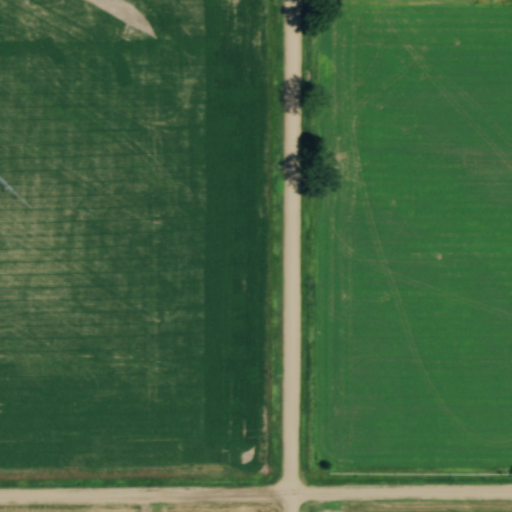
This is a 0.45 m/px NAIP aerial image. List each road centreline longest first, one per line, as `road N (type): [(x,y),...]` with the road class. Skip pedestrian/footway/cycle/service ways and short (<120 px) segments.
road 1 (residential): [(287,511),(291,0)]
road 2 (residential): [(0,499),(288,497)]
road 3 (residential): [(288,497),(511,495)]
